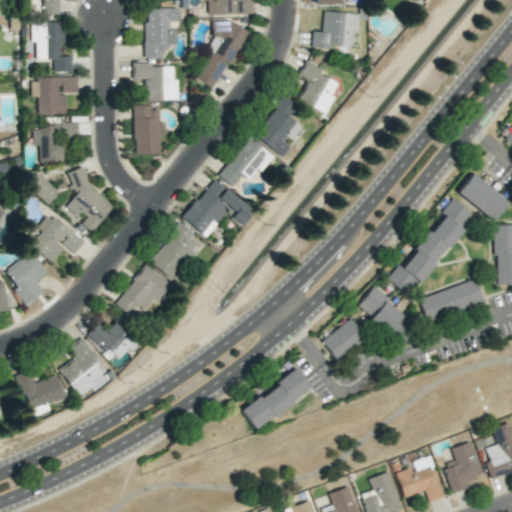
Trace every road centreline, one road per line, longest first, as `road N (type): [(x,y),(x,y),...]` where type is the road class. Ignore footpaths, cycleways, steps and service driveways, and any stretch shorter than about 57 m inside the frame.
road 1 (residential): [(0,340),(35,329),(74,302),(252,67),(264,41),(267,0)]
road 2 (secondary): [(511,22),(325,250),(269,302)]
road 3 (secondary): [(0,504),(128,441),(289,327)]
road 4 (secondary): [(289,327),(383,238),(511,76)]
road 5 (secondary): [(269,302),(113,418),(0,472)]
road 6 (residential): [(148,206),(121,186),(102,156),(93,24)]
